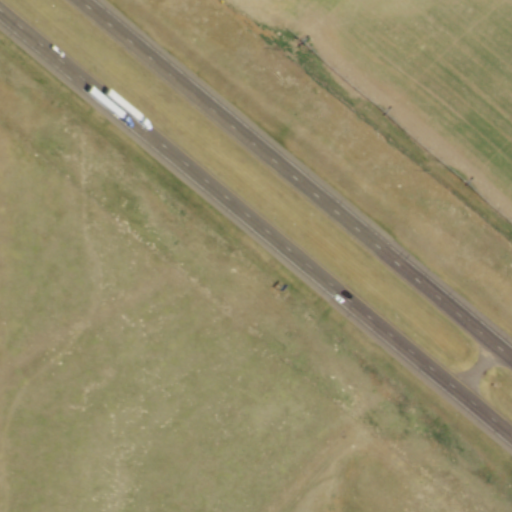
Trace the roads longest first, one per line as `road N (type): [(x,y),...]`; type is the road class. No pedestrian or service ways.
road 1 (motorway): [(0,8),(511,432)]
road 2 (motorway): [(511,353),(85,0)]
